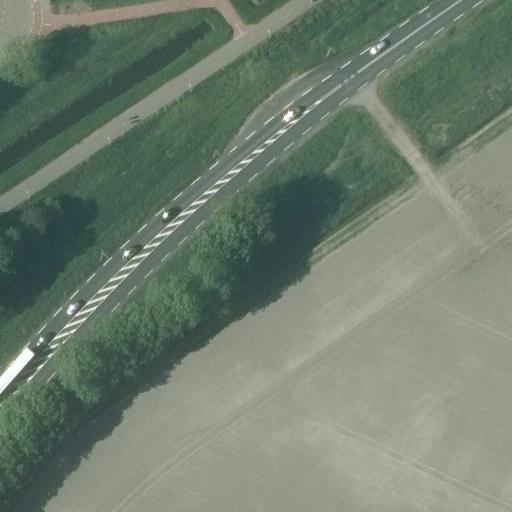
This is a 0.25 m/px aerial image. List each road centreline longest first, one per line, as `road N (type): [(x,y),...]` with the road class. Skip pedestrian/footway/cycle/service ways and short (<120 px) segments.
road 1 (primary): [(0,408),(179,220),(386,51),(464,0)]
road 2 (unclassified): [(304,0),(0,204)]
